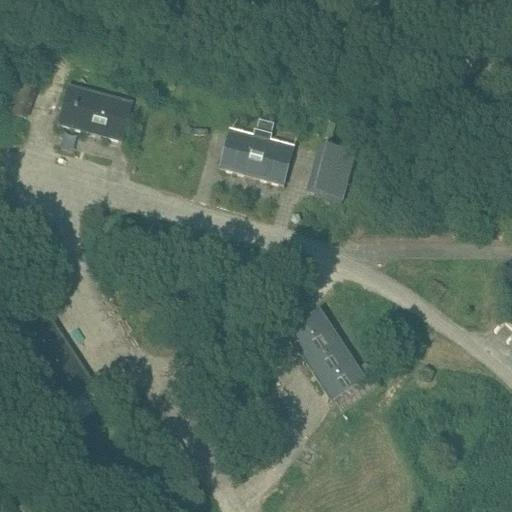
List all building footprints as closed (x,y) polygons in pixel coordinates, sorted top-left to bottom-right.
[(34,88),(32,87),(17,82),(13,92),(30,98),(34,88)] [(122,145),(132,106),(68,89),(57,127),(122,145)] [(255,139),(230,132),(219,172),(284,189),(295,149),(270,143),(274,125),(260,121),(255,139)] [(342,202),(357,155),(321,144),(306,192),(342,202)] [(320,312),(284,334),(332,405),(366,381),(320,312)] [(49,320),(15,343),(61,413),(96,390),(49,320)]
